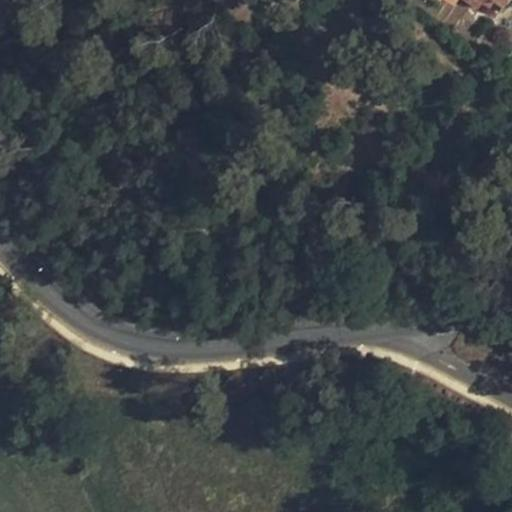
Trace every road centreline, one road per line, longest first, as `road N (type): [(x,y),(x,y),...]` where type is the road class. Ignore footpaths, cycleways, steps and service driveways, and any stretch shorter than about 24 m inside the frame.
road 1 (residential): [(0,253),(51,306),(129,344),(196,351),(400,326)]
road 2 (residential): [(400,326),(511,397)]
